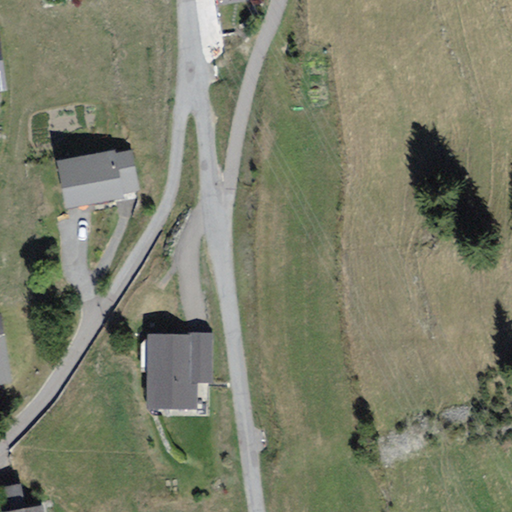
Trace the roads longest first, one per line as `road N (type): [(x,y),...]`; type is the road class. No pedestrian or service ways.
road 1 (residential): [(194,75),(166,207),(48,391),(0,444)]
road 2 (residential): [(221,242),(257,511)]
road 3 (residential): [(277,0),(237,130),(221,242)]
road 4 (residential): [(221,242),(194,75)]
